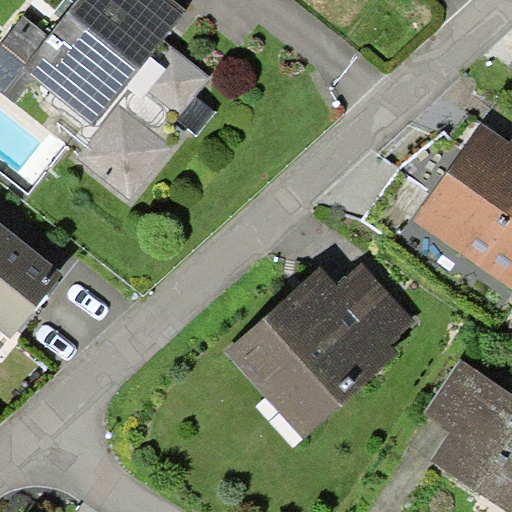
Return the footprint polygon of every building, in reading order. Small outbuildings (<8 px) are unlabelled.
[(157,45),(179,18),(156,0),(76,0),(41,45),(18,26),(0,48),(0,91),(13,102),(32,78),(50,92),(41,103),(78,132),(86,121),(99,131),(75,161),(125,201),(177,136),(166,127),(202,82),(157,45)] [(511,170),(503,164),(502,157),(478,140),(433,204),(458,221),(462,248),(511,283),(511,170)] [(0,241),(0,324),(10,333),(50,282),(0,241)] [(399,323),(353,272),(329,294),(322,286),(301,306),(294,298),(230,355),(269,398),(283,385),(314,420),(385,356),(375,344),(399,323)] [(511,400),(491,386),(469,420),(464,416),(431,465),(501,511),(507,511),(511,506),(511,400)]
